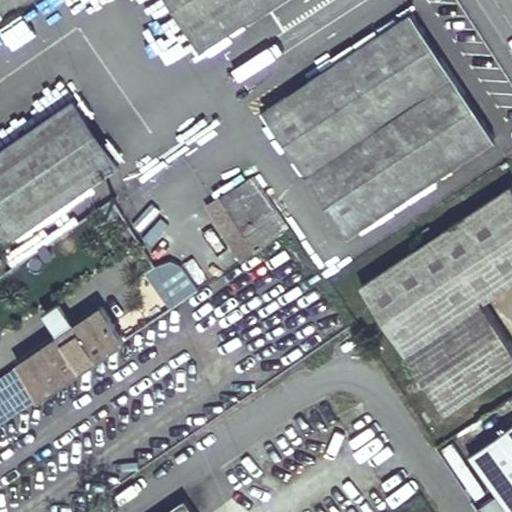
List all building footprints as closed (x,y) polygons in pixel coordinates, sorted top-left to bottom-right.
[(170,0),(201,48),(275,0),(170,0)] [(414,12),(266,109),(348,234),(495,137),(414,12)] [(91,87),(74,99),(119,165),(137,153),(91,87)] [(0,148),(0,246),(119,165),(74,99),(0,148)] [(254,175),(211,204),(212,207),(256,178),(254,175)] [(256,178),(212,207),(246,258),(290,229),(256,178)] [(511,186),(363,283),(446,409),(511,365),(511,345),(483,300),(511,280),(511,186)] [(170,308),(198,288),(174,253),(145,272),(170,308)] [(191,264),(203,285),(221,275),(210,254),(191,264)] [(43,310),(59,335),(74,325),(57,301),(43,310)] [(59,335),(18,362),(25,373),(41,397),(125,340),(102,306),(74,325),(59,335)] [(0,424),(41,397),(25,373),(0,389),(0,424)] [(511,511),(511,424),(469,453),(507,511),(511,511)] [(163,511),(198,511),(187,496),(163,511)]
